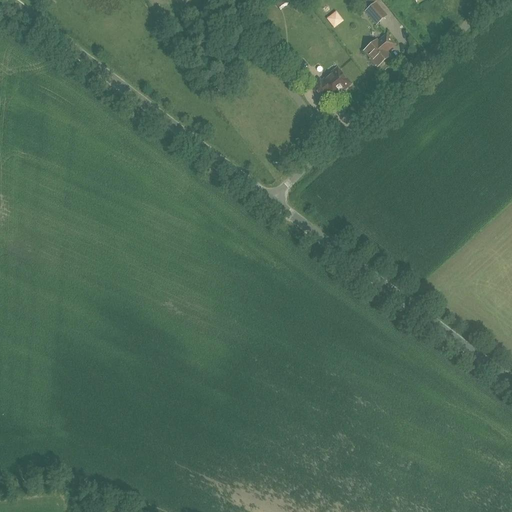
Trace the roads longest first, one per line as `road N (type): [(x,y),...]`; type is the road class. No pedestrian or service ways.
road 1 (unclassified): [(270,199),(7,0)]
road 2 (unclassified): [(511,379),(270,199)]
road 3 (unclassified): [(270,199),(494,0)]
